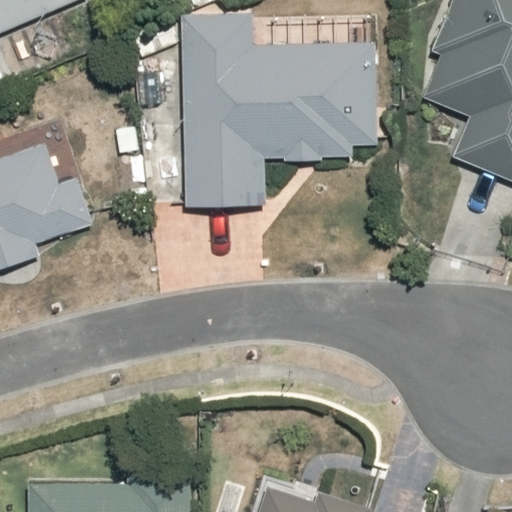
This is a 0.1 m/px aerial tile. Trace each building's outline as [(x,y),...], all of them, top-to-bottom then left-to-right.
[(0,0),(0,41),(100,0),(99,0),(0,0)] [(511,172),(511,0),(462,0),(443,53),(453,56),(436,100),(484,118),(469,157),(511,172)] [(264,11),(196,13),(200,206),(271,205),(270,160),(360,158),(360,141),(385,141),(383,44),(264,46),(264,11)] [(0,271),(51,257),(46,241),(99,226),(87,186),(69,192),(56,147),(2,163),(0,157),(0,271)] [(198,511),(198,471),(142,471),(142,482),(42,482),(41,511),(198,511)] [(277,489),(269,511),(379,511),(326,494),(323,505),(277,489)]
